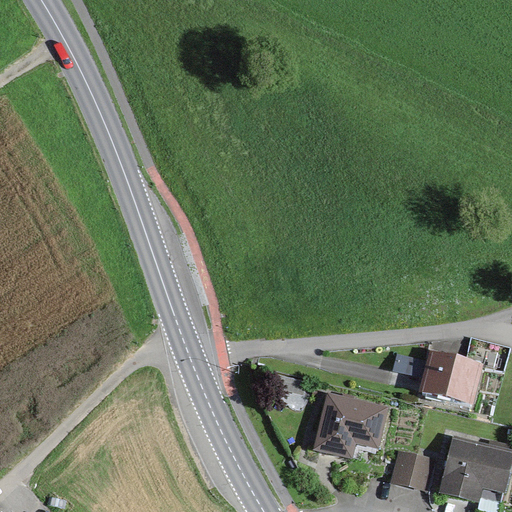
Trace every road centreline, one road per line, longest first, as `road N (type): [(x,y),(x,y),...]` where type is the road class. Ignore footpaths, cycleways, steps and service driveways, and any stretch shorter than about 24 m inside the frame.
road 1 (tertiary): [(45,0),(110,131),(194,363)]
road 2 (residential): [(467,331),(194,363)]
road 3 (tertiary): [(194,363),(266,511)]
